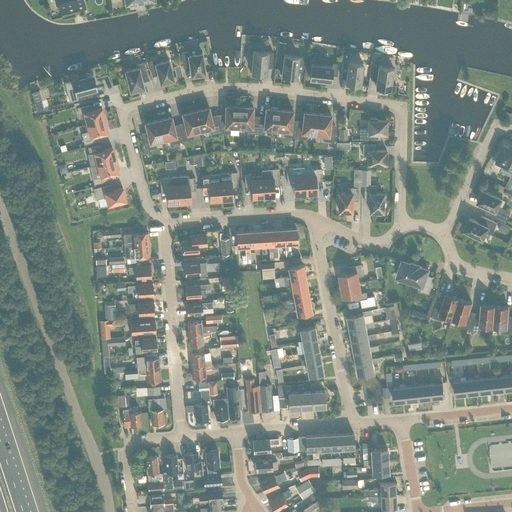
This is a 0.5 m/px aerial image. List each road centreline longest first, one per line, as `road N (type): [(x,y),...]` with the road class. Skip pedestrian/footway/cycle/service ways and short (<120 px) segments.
road 1 (residential): [(163,223),(143,202),(122,112),(200,89),(247,87),(398,108),(404,225)]
road 2 (unclassified): [(109,511),(0,208)]
road 3 (residential): [(181,437),(163,223)]
road 4 (residential): [(350,424),(316,238),(320,221)]
road 5 (residential): [(320,221),(294,214),(163,223)]
road 6 (residential): [(441,234),(492,129),(511,128)]
road 7 (residential): [(131,511),(126,449),(181,437)]
